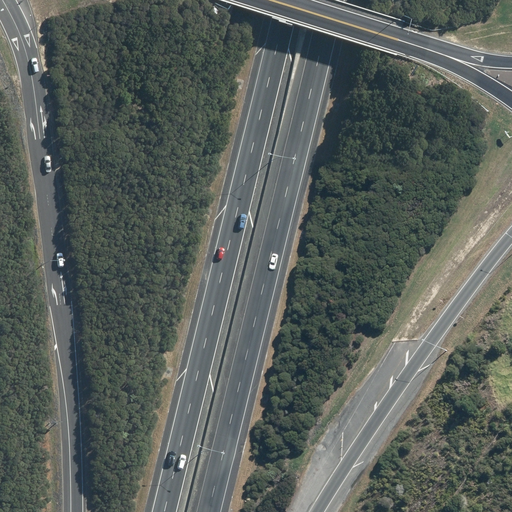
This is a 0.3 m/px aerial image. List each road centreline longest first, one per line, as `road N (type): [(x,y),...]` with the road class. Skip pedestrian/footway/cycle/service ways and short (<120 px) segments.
road 1 (motorway): [(164,511),(287,0)]
road 2 (motorway): [(331,0),(209,511)]
road 3 (motorway): [(75,511),(69,357),(41,123),(16,0)]
road 4 (motorway): [(511,238),(432,335),(312,511)]
road 5 (secondary): [(274,0),(432,51)]
